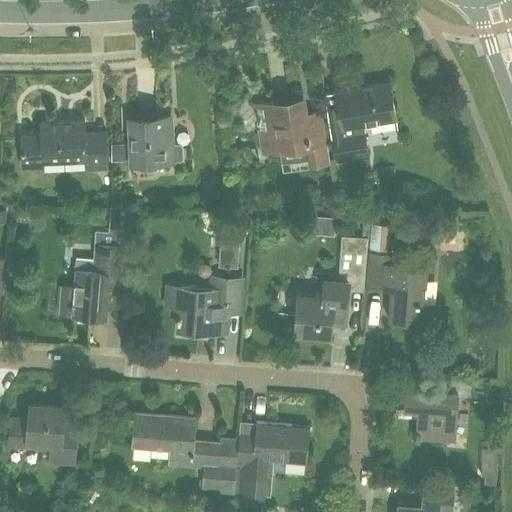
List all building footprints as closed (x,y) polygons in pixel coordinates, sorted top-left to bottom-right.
[(273,38),(282,38),(281,17),(272,17),(273,38)] [(323,94),(331,136),(335,157),(368,151),(363,122),(395,116),(389,82),(323,94)] [(302,96),(256,104),(264,151),(306,144),(309,163),(327,160),(320,119),(307,121),(302,96)] [(180,143),(173,143),(172,115),(157,116),(157,119),(131,120),(133,158),(158,157),(159,160),(180,159),(183,157),(183,145),(180,143)] [(63,159),(85,158),(86,169),(109,167),(107,130),(85,132),(84,120),(41,122),(41,134),(22,135),(23,166),(44,165),(44,157),(63,156),(63,159)] [(342,234),(338,279),(325,277),(323,295),(299,293),(296,332),(329,335),(332,308),(347,309),(348,289),(364,290),(368,239),(369,239),(371,222),(364,221),(362,236),(342,234)] [(372,222),(369,252),(367,286),(392,287),(390,315),(423,317),(426,265),(392,263),(392,254),(385,253),(387,224),(372,222)] [(129,245),(95,242),(94,259),(77,257),(75,286),(62,285),(60,312),(73,313),(72,315),(106,318),(107,304),(123,306),(126,287),(129,250),(129,245)] [(166,304),(180,306),(178,330),(209,333),(209,332),(229,333),(230,312),(242,313),(245,276),(210,273),(209,290),(183,287),(183,284),(182,283),(182,284),(167,283),(166,304)] [(435,382),(434,390),(405,389),(404,408),(417,409),(416,437),(455,440),(458,392),(452,392),(453,376),(441,375),(440,382),(435,382)] [(8,445),(52,449),(51,459),(74,461),(76,430),(63,429),(65,404),(30,401),(29,416),(10,414),(8,445)] [(237,438),(237,444),(195,440),(197,417),(135,412),(132,442),(152,444),(152,452),(170,453),(169,466),(204,469),(202,492),(233,495),(232,497),(234,497),(239,438),(237,438)] [(237,466),(242,466),(240,492),(270,495),(273,459),(307,462),(310,426),(257,422),(255,438),(239,436),(237,466)] [(481,474),(485,474),(484,482),(496,483),(499,448),(483,446),(481,474)] [(439,511),(440,511),(444,511),(452,511),(454,489),(423,487),(422,504),(398,502),(397,511),(439,511)]
